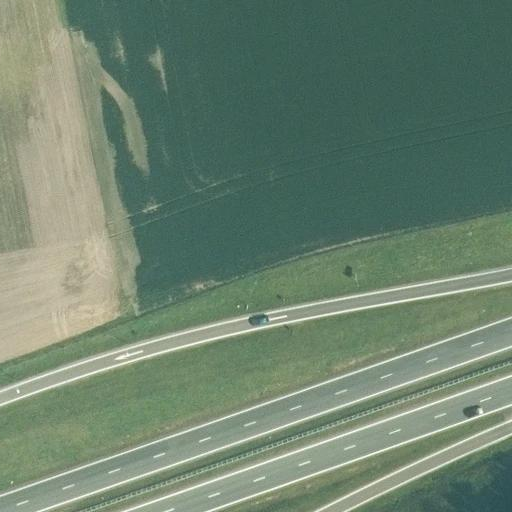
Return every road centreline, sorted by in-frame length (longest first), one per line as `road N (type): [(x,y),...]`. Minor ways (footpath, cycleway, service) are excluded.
road 1 (trunk): [(511,331),(0,510)]
road 2 (trunk): [(511,271),(203,334),(0,397)]
road 3 (trunk): [(161,511),(511,389)]
road 4 (trunk): [(324,511),(511,423)]
